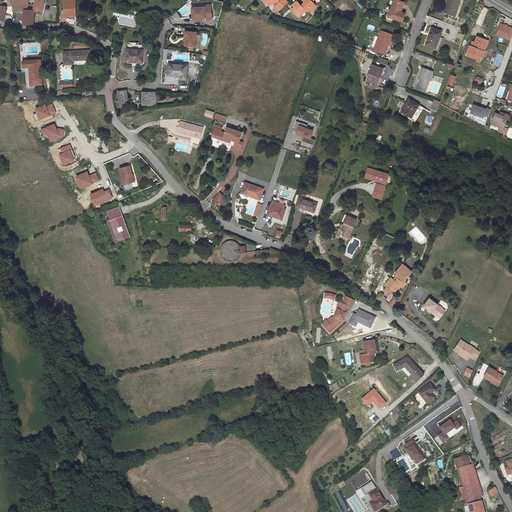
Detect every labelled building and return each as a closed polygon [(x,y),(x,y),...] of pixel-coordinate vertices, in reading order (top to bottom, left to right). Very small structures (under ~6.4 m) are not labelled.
[(27,0),(20,0),(20,6),(19,12),(23,12),(23,10),(28,10),(27,0)] [(36,0),(35,11),(28,10),(23,10),(23,12),(19,12),(19,15),(22,16),(21,19),(22,19),(22,25),(33,25),(34,12),(42,13),(43,0),(36,0)] [(279,13),(286,6),(288,4),(285,0),(282,0),(282,1),(281,0),(277,0),(274,4),(276,6),(274,8),(279,13)] [(304,4),(302,6),(306,11),(308,13),(311,9),(313,12),(317,7),(310,0),(303,0),(302,1),(304,4)] [(400,3),(392,0),(386,17),(398,22),(401,15),(397,13),(400,3)] [(459,1),(455,0),(446,0),(441,13),(453,17),(459,1)] [(294,9),(292,11),(300,20),(303,18),(301,16),(306,11),(302,6),(298,2),(292,7),(294,9)] [(76,20),(77,4),(65,4),(65,19),(76,20)] [(205,7),(193,8),(194,20),(206,19),(212,19),(211,5),(205,6),(205,7)] [(511,26),(500,22),(496,33),(510,38),(511,33),(511,26)] [(440,32),(430,29),(424,47),(433,51),(440,32)] [(193,47),(195,32),(184,30),(183,35),(184,35),(184,39),(183,45),(193,47)] [(391,35),(380,30),(373,48),(385,53),(391,35)] [(468,45),(465,55),(479,60),(486,40),(475,36),(472,46),(468,45)] [(125,43),(125,48),(125,60),(143,60),(143,49),(143,44),(144,44),(144,40),(135,39),(135,37),(124,37),(124,43),(125,43)] [(85,50),(65,51),(65,64),(74,63),(74,59),(85,59),(85,50)] [(190,61),(171,59),(170,73),(182,73),(183,76),(189,76),(190,61)] [(379,69),(369,65),(363,80),(373,84),(379,69)] [(41,66),(30,67),(31,85),(43,84),(41,66)] [(430,72),(419,68),(416,77),(419,77),(415,86),(424,90),(430,72)] [(117,91),(119,108),(127,107),(125,90),(117,91)] [(36,99),(36,91),(22,92),(22,99),(36,99)] [(155,106),(155,92),(143,92),(142,106),(155,106)] [(417,108),(405,103),(399,117),(411,123),(417,108)] [(36,121),(55,113),(52,104),(45,107),(45,105),(35,109),(37,113),(33,115),(36,121)] [(480,117),(481,115),(486,117),(489,110),(483,108),(483,109),(480,108),(472,105),(469,112),(480,117)] [(213,119),(216,112),(207,109),(205,116),(213,119)] [(506,114),(501,112),(499,116),(497,115),(493,113),(489,124),(497,127),(500,128),(501,127),(506,114)] [(227,122),(228,116),(216,113),(214,119),(227,122)] [(203,127),(179,120),(176,130),(200,137),(203,127)] [(62,137),(63,129),(56,129),(54,124),(41,130),(44,135),(47,134),(50,141),(62,137)] [(219,131),(220,132),(221,129),(214,127),(211,136),(216,138),(219,131)] [(225,128),(224,133),(222,138),(229,141),(233,142),(232,147),(240,150),(242,143),(238,142),(241,133),(225,128)] [(306,132),(295,128),(291,137),(295,139),(295,141),(302,143),(300,148),(312,152),(314,147),(308,145),(311,138),(304,136),(306,132)] [(222,138),(224,133),(220,132),(219,131),(216,138),(216,139),(228,144),(229,141),(222,138)] [(74,160),(73,158),(75,157),(69,145),(60,149),(62,154),(60,155),(63,164),(74,160)] [(130,166),(120,168),(124,183),(134,181),(130,166)] [(96,173),(88,176),(87,172),(76,177),(80,188),(99,180),(96,173)] [(385,179),(371,174),(369,181),(372,182),(371,185),(373,186),(370,196),(378,199),(385,179)] [(225,177),(220,187),(221,187),(219,192),(223,194),(230,179),(225,177)] [(240,191),(241,194),(247,195),(248,195),(249,192),(259,195),(262,184),(245,178),(240,191)] [(102,190),(90,195),(94,205),(112,198),(108,190),(103,192),(102,190)] [(219,192),(215,200),(221,204),(225,196),(219,192)] [(315,206),(296,197),(293,203),(292,207),(312,215),(315,206)] [(258,203),(254,215),(259,217),(264,205),(258,203)] [(281,209),(270,204),(265,215),(279,221),(280,219),(281,216),(283,210),(281,209)] [(110,220),(122,215),(118,207),(107,211),(110,220)] [(110,220),(107,221),(115,242),(130,237),(122,215),(110,220)] [(339,227),(335,237),(347,242),(349,242),(350,239),(348,238),(354,225),(344,222),(341,229),(339,227)] [(384,283),(394,291),(410,270),(400,262),(384,283)] [(354,300),(345,296),(340,306),(339,306),(334,317),(333,319),(332,318),(327,322),(328,323),(324,327),(330,334),(344,321),(343,321),(346,313),(345,312),(347,306),(351,307),(354,300)] [(440,306),(429,298),(423,307),(435,315),(440,306)] [(392,299),(389,304),(393,307),(397,302),(392,299)] [(376,317),(359,308),(356,314),(353,313),(348,323),(356,327),(358,322),(370,328),(376,317)] [(475,346),(474,344),(470,342),(469,344),(460,338),(454,348),(459,351),(458,353),(466,358),(468,358),(470,355),(473,356),(476,352),(477,353),(479,349),(475,347),(475,346)] [(359,359),(360,363),(361,368),(373,366),(372,357),(375,357),(373,344),(362,345),(364,358),(359,359)] [(397,371),(406,367),(418,380),(424,374),(408,356),(394,365),(397,371)] [(502,375),(496,371),(497,370),(489,365),(483,374),(489,379),(489,380),(491,381),(495,385),(502,375)] [(462,375),(469,378),(472,370),(466,367),(462,375)] [(434,393),(429,387),(419,395),(428,406),(434,401),(430,396),(434,393)] [(387,403),(374,388),(361,399),(367,407),(373,402),(379,409),(387,403)] [(389,416),(397,421),(400,417),(397,415),(400,411),(395,407),(389,416)] [(391,425),(394,419),(388,415),(385,421),(391,425)] [(446,432),(448,437),(443,440),(447,447),(453,444),(450,439),(460,433),(462,435),(466,432),(463,427),(459,429),(456,426),(446,432)] [(423,464),(421,459),(419,460),(413,450),(415,449),(412,444),(405,448),(408,453),(406,454),(412,464),(414,463),(416,468),(423,464)] [(401,457),(397,451),(390,455),(394,461),(401,457)] [(458,472),(470,468),(467,458),(455,462),(458,472)] [(470,468),(480,498),(483,497),(474,467),(470,468)] [(480,498),(470,468),(458,472),(469,510),(482,506),(480,498)] [(371,497),(378,492),(372,483),(361,490),(367,500),(371,497)] [(397,494),(392,486),(386,489),(391,497),(397,494)] [(493,499),(499,495),(496,490),(490,494),(493,499)] [(377,511),(387,506),(378,492),(371,497),(375,504),(371,506),(374,511),(377,511)]
